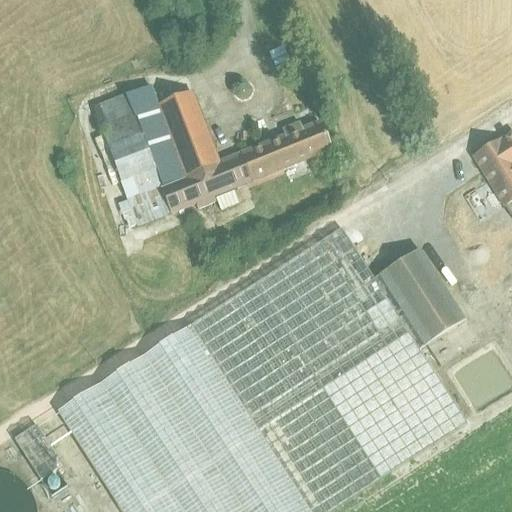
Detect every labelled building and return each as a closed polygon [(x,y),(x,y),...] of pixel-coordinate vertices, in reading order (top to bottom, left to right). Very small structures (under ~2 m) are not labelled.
[(196,206),(198,211),(218,203),(222,213),(240,205),(234,191),(334,152),(322,121),(302,129),(300,124),(283,130),(285,136),(220,161),(193,92),(158,105),(152,88),(93,106),(138,227),(196,206)] [(511,133),(472,158),(504,209),(506,208),(511,217),(511,133)] [(122,511),(335,511),(468,426),(342,230),(58,413),(122,511)] [(420,251),(379,278),(425,349),(466,322),(420,251)] [(64,468),(37,427),(15,441),(42,482),(64,468)]
